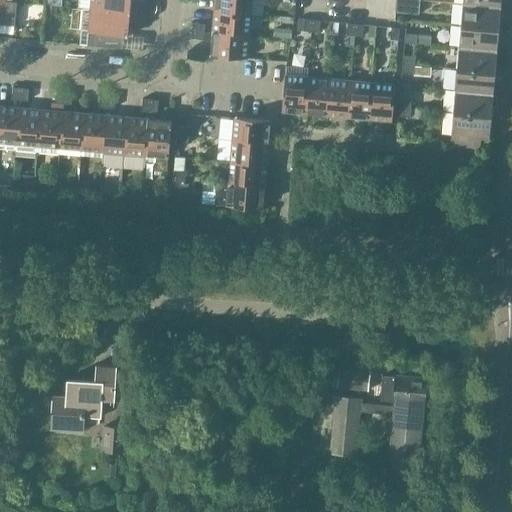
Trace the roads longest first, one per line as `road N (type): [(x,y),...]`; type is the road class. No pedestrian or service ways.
road 1 (residential): [(0,294),(390,321)]
road 2 (residential): [(171,78),(0,65)]
